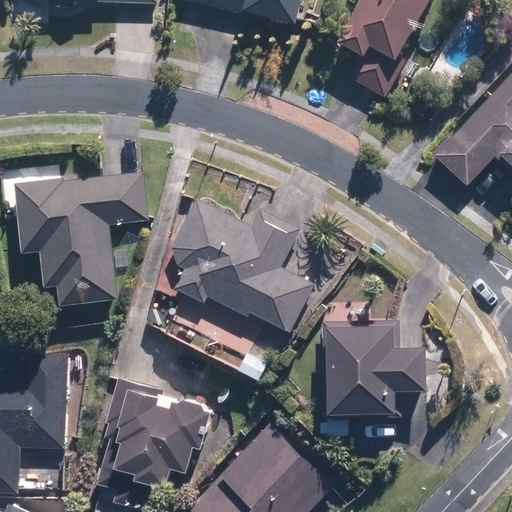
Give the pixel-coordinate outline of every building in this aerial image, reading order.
[(281,0),(224,0),(225,0),(278,13),(281,0)] [(356,0),(333,40),(357,54),(344,75),(383,98),(404,61),(394,55),(425,0),(356,0)] [(511,70),(432,156),(458,180),(464,186),(494,153),(511,169),(511,70)] [(147,220),(141,172),(62,181),(61,178),(12,183),(19,253),(37,251),(41,287),(54,286),(56,306),(115,299),(106,224),(147,220)] [(250,226),(193,198),(168,248),(174,265),(181,269),(172,288),(202,303),(205,296),(246,316),(248,313),(265,321),(260,329),(276,337),(280,329),(288,333),(312,283),(279,267),(298,228),(258,209),(250,226)] [(398,320),(321,321),(322,415),(356,414),(356,417),(399,417),(399,392),(423,391),(422,348),(398,347),(398,320)] [(246,352),(236,369),(253,379),(263,361),(246,352)] [(58,450),(61,358),(22,357),(21,371),(0,369),(0,492),(14,493),(16,448),(58,450)] [(162,389),(116,378),(104,423),(105,423),(102,437),(104,438),(93,483),(98,485),(91,511),(147,511),(154,486),(161,488),(165,469),(181,473),(188,446),(196,448),(206,411),(200,410),(197,404),(180,399),(174,403),(159,399),(162,389)] [(324,436),(346,435),(346,419),(324,420),(324,436)] [(305,511),(332,484),(273,427),(192,511),(305,511)]
